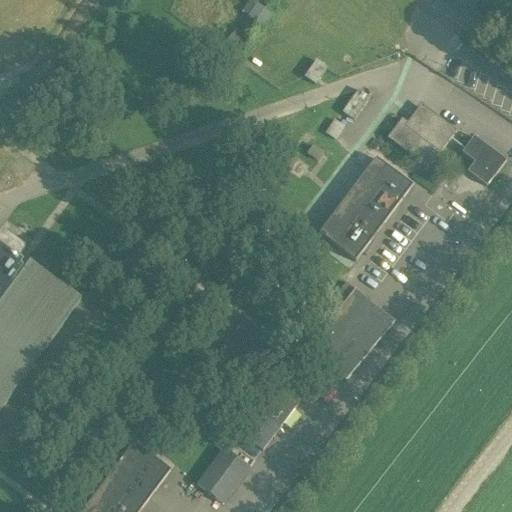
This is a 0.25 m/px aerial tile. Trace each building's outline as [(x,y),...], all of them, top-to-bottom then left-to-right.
[(272,16),(257,6),(254,10),(249,6),(243,13),(249,17),(248,18),(263,29),(272,16)] [(305,78),(315,86),(317,83),(319,79),(326,69),(327,69),(321,65),(316,62),(305,78)] [(342,114),(354,122),(370,99),(358,91),(342,114)] [(407,127),(402,123),(390,139),(427,167),(453,133),(421,109),(407,127)] [(335,121),(326,135),(335,141),(344,128),(335,121)] [(467,173),(486,188),(506,162),(474,138),(462,154),(474,164),(467,173)] [(324,155),(312,146),(306,154),(318,163),(324,155)] [(376,160),(319,236),(355,263),(412,187),(376,160)] [(2,229),(0,231),(0,243),(18,257),(21,254),(26,247),(2,229)] [(0,299),(2,297),(22,269),(23,268),(20,266),(21,265),(23,262),(0,245),(0,299)] [(0,412),(81,301),(29,263),(0,303),(0,412)] [(235,300),(244,288),(227,275),(218,288),(235,300)] [(306,350),(345,382),(394,324),(346,284),(328,306),(337,313),(306,350)] [(245,322),(215,361),(239,379),(269,341),(245,322)] [(307,398),(314,404),(322,394),(315,388),(307,398)] [(263,452),(296,408),(278,395),(245,439),(263,452)] [(140,511),(170,472),(133,445),(83,511),(140,511)] [(199,484),(197,487),(202,491),(222,506),(249,470),(230,456),(224,451),(199,484)]
